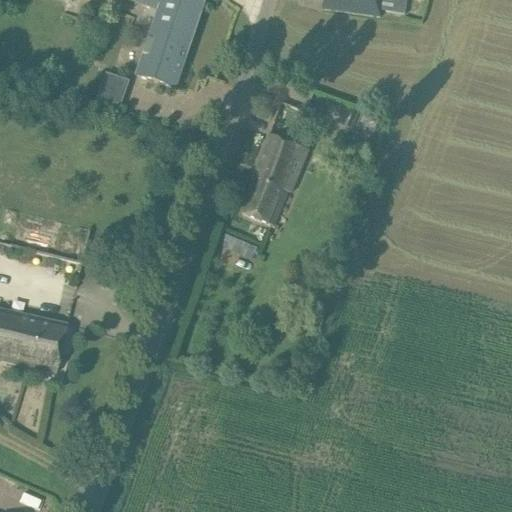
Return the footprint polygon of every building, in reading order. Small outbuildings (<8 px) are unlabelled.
[(206,0),(121,0),(159,13),(137,77),(176,90),(206,0)] [(381,19),(383,0),(324,0),(323,11),(381,19)] [(130,82),(105,74),(95,103),(120,111),(130,82)] [(311,138),(300,134),(296,145),(270,135),(254,179),(257,180),(243,215),(274,227),(287,191),(291,193),(311,138)] [(67,326),(0,311),(0,362),(56,375),(67,326)]
